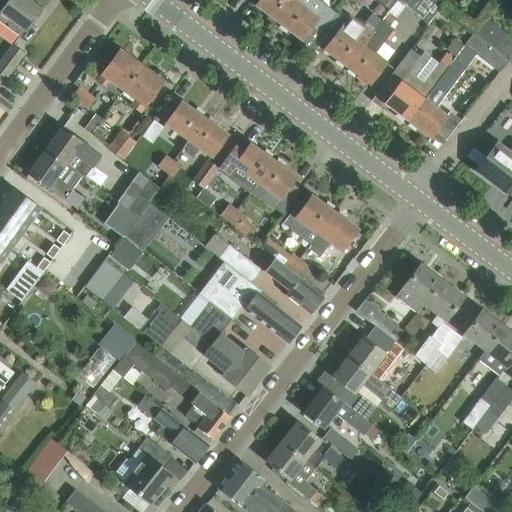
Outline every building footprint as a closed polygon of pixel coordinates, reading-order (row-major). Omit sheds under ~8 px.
[(0,21),(20,37),(41,9),(29,0),(8,0),(0,12),(1,12),(0,12),(0,21)] [(279,23),(296,0),(259,0),(256,5),(279,23)] [(321,33),(337,12),(320,0),(296,0),(279,23),(301,39),(311,26),(321,33)] [(398,0),(378,0),(390,10),(398,0)] [(444,5),(437,0),(398,0),(428,25),(444,5)] [(347,67),(383,20),(373,13),(364,24),(350,14),(347,19),(337,12),(321,33),(321,34),(325,30),(334,37),(324,49),(347,67)] [(511,37),(487,17),(474,33),(509,60),(511,56),(511,37)] [(394,28),(383,20),(347,67),(369,83),(381,67),(386,61),(376,54),(394,28)] [(446,115),(436,107),(476,55),(499,73),(509,60),(474,33),(454,59),(424,98),(407,120),(430,137),(446,115)] [(0,72),(7,77),(24,54),(12,45),(0,61),(0,72)] [(123,90),(142,65),(120,49),(97,80),(107,87),(111,81),(123,90)] [(424,98),(454,59),(446,53),(438,64),(437,63),(423,82),(409,71),(420,57),(410,50),(382,87),(392,94),(385,103),(407,120),(424,98)] [(141,111),(163,80),(142,65),(123,90),(135,99),(131,104),(141,111)] [(96,100),(79,86),(72,96),(89,109),(96,100)] [(189,140),(205,118),(182,101),(166,123),(189,140)] [(95,114),(83,130),(91,135),(102,119),(95,114)] [(211,156),(227,134),(205,118),(189,140),(180,151),(192,160),(201,149),(211,156)] [(155,120),(143,136),(153,143),(164,127),(155,120)] [(85,179),(102,155),(62,126),(45,150),(65,165),(65,164),(82,176),(85,179)] [(125,160),(137,142),(121,131),(114,140),(111,137),(105,146),(125,160)] [(511,146),(509,151),(492,138),(481,152),(486,156),(475,170),(504,192),(506,190),(511,194),(511,146)] [(251,191),(273,160),(250,143),(244,152),(234,145),(218,167),(229,175),(230,179),(250,194),(252,192),(251,191)] [(82,176),(65,164),(65,165),(45,150),(28,174),(77,209),(86,197),(74,188),(82,176)] [(165,172),(174,160),(166,155),(158,167),(165,172)] [(182,166),(174,160),(165,172),(168,175),(173,178),(182,166)] [(208,160),(193,181),(204,189),(219,168),(208,160)] [(251,191),(252,192),(283,214),(301,189),(292,182),(296,176),(273,160),(251,191)] [(160,187),(139,172),(118,202),(138,217),(160,187)] [(168,175),(160,187),(167,192),(176,180),(173,178),(168,175)] [(8,184),(0,195),(0,199),(31,222),(41,207),(16,190),(9,184),(8,184)] [(318,234),(335,211),(312,195),(299,213),(294,209),(283,224),(310,244),(318,233),(318,234)] [(0,199),(0,220),(21,235),(31,222),(0,199)] [(228,221),(237,210),(229,204),(221,215),(228,221)] [(245,216),(237,210),(228,221),(236,227),(245,216)] [(341,250),(358,228),(335,211),(318,234),(318,233),(310,244),(307,248),(320,257),(330,242),(341,250)] [(0,220),(0,241),(11,249),(21,235),(0,220)] [(63,230),(56,240),(63,245),(70,235),(63,230)] [(125,236),(110,255),(124,266),(139,247),(125,236)] [(276,257),(292,270),(299,259),(292,253),(290,256),(282,250),(267,238),(261,246),(276,257)] [(0,262),(0,263),(11,249),(0,241),(0,262)] [(53,244),(46,254),(53,259),(60,249),(53,244)] [(260,269),(246,258),(229,245),(219,257),(251,283),(252,282),(260,272),(260,269)] [(44,257),(36,267),(43,272),(50,262),(44,257)] [(308,285),(274,257),(268,264),(264,270),(289,289),(285,294),(295,302),(311,314),(324,297),(322,295),(308,285)] [(332,284),(299,259),(292,270),(323,294),(331,285),(332,284)] [(22,301),(44,272),(43,272),(36,267),(27,260),(27,261),(16,276),(6,289),(22,301)] [(109,261),(87,287),(104,300),(125,274),(109,261)] [(424,304),(442,280),(420,263),(395,297),(416,312),(423,303),(424,304)] [(48,277),(40,287),(50,295),(58,284),(48,277)] [(445,320),(463,296),(442,280),(424,304),(445,320)] [(288,343),(301,326),(259,293),(245,310),(272,331),(288,343)] [(87,295),(82,301),(93,309),(97,302),(87,295)] [(241,350),(220,334),(231,319),(209,301),(189,327),(199,334),(198,334),(259,381),(270,366),(244,346),(241,350)] [(485,350),(503,326),(481,310),(463,334),(485,350)] [(176,328),(158,313),(143,332),(161,347),(176,328)] [(403,331),(383,316),(375,326),(395,342),(403,331)] [(426,365),(452,330),(442,322),(421,349),(418,346),(411,354),(417,358),(426,365)] [(376,365),(384,354),(385,354),(395,342),(375,326),(366,338),(363,336),(347,357),(379,381),(385,372),(376,365)] [(506,367),(511,359),(511,332),(503,326),(485,350),(477,360),(497,375),(505,366),(506,367)] [(102,344),(120,357),(132,341),(115,328),(102,344)] [(461,337),(452,330),(426,365),(434,371),(461,337)] [(259,381),(198,334),(191,343),(225,370),(221,374),(248,395),(259,381)] [(231,417),(216,404),(215,405),(199,392),(136,341),(113,369),(113,370),(121,376),(123,377),(133,364),(142,371),(165,390),(169,385),(172,387),(191,402),(194,404),(184,416),(198,427),(213,439),(231,417)] [(99,348),(77,376),(93,388),(115,360),(99,348)] [(384,385),(379,381),(347,357),(333,375),(341,381),(331,393),(353,410),(362,397),(355,392),(361,384),(376,396),(381,399),(389,389),(384,385)] [(0,389),(14,372),(0,361),(0,389)] [(21,372),(0,398),(14,408),(34,383),(21,372)] [(487,410),(506,386),(495,378),(479,398),(490,405),(487,409),(487,410)] [(108,391),(101,385),(93,395),(94,396),(101,402),(109,408),(117,398),(108,391)] [(511,390),(506,386),(487,410),(497,417),(511,397),(511,390)] [(371,424),(353,410),(331,393),(323,387),(304,413),(323,427),(334,413),(362,435),(371,424)] [(77,390),(71,398),(79,404),(85,396),(77,390)] [(94,410),(101,402),(94,396),(87,404),(94,410)] [(209,445),(161,408),(144,396),(139,403),(155,416),(153,419),(175,436),(170,443),(195,462),(209,445)] [(0,421),(11,407),(2,400),(0,402),(0,421)] [(322,456),(313,448),(320,440),(297,422),(281,441),(315,468),(315,467),(323,457),(335,467),(342,457),(329,447),(322,456)] [(329,428),(322,437),(350,459),(357,449),(329,428)] [(151,504),(173,475),(164,468),(172,458),(146,438),(137,448),(146,455),(138,465),(129,459),(126,459),(116,471),(117,477),(151,504)] [(304,481),(315,468),(281,441),(266,460),(289,478),(286,481),(309,500),(316,490),(304,481)] [(95,476),(66,452),(54,442),(31,470),(43,480),(63,456),(87,484),(95,476)] [(298,511),(261,484),(265,479),(239,459),(228,474),(276,511),(298,511)] [(276,511),(228,474),(217,488),(233,500),(242,508),(243,507),(249,511),(276,511)] [(404,485),(395,497),(410,509),(420,497),(404,485)] [(448,493),(439,486),(434,492),(443,499),(448,493)] [(471,489),(470,488),(463,497),(482,511),(494,511),(499,507),(472,487),(471,489)] [(102,511),(74,490),(66,501),(80,511),(102,511)] [(8,497),(0,507),(0,511),(1,511),(14,511),(19,506),(8,497)] [(217,511),(206,503),(198,511),(217,511)]
